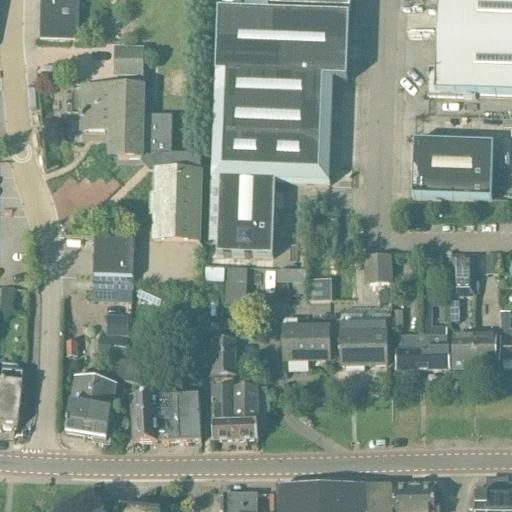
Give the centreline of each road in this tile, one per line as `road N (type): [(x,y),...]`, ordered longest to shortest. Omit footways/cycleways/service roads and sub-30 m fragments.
road 1 (unclassified): [(44,469),(44,233),(20,161),(10,0)]
road 2 (tertiary): [(511,465),(44,469)]
road 3 (unclassified): [(511,247),(376,246),(386,0)]
